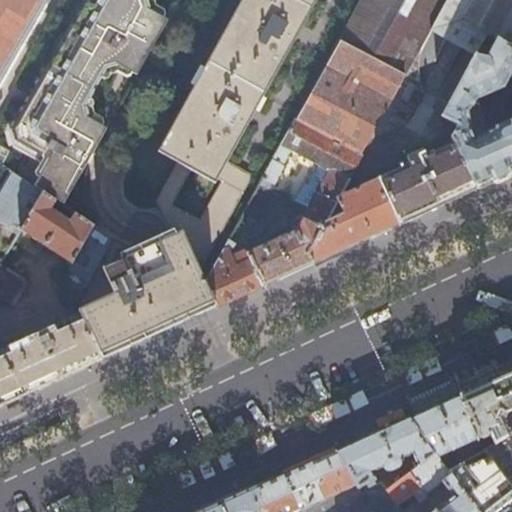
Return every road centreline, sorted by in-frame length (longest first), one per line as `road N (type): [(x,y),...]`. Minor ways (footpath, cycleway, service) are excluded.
road 1 (primary): [(511,273),(0,508)]
road 2 (unknown): [(246,499),(299,483),(326,423)]
